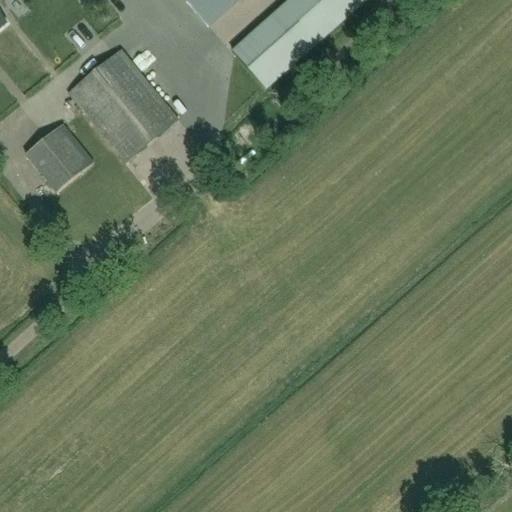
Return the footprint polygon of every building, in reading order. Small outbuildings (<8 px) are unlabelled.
[(184,0),(208,26),(237,0),(184,0)] [(59,26),(70,44),(100,26),(89,8),(59,26)] [(69,79),(87,66),(46,11),(16,33),(29,49),(41,40),(69,79)] [(122,52),(69,95),(125,165),(178,121),(122,52)] [(0,103),(1,106),(12,98),(28,122),(48,108),(21,68),(0,82),(0,103)] [(95,164),(64,127),(26,158),(57,195),(95,164)]
